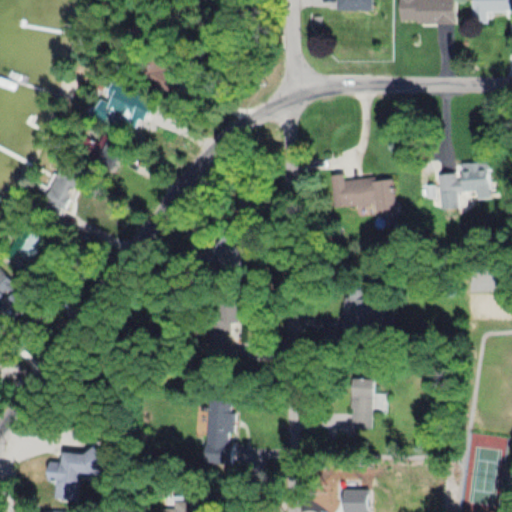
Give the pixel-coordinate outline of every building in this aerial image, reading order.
[(337,0),(337,11),(373,11),(372,0),(337,0)] [(456,23),(455,0),(400,0),(400,23),(456,23)] [(511,0),(473,0),(473,24),(488,24),(488,12),(508,12),(508,75),(511,75),(511,39),(511,0)] [(135,133),(142,119),(148,122),(157,104),(121,87),(112,106),(101,101),(95,114),(135,133)] [(116,172),(129,146),(112,138),(99,164),(116,172)] [(491,198),(491,167),(449,167),(450,198),(491,198)] [(44,204),(66,213),(79,182),(57,173),(44,204)] [(335,206),(395,202),(393,176),(345,179),(345,174),(333,175),(335,206)] [(255,213),(257,185),(240,184),(238,211),(255,213)] [(240,270),(251,253),(222,234),(211,251),(240,270)] [(383,333),(383,296),(345,296),(345,333),(383,333)] [(211,362),(232,362),(232,311),(211,311),(211,362)] [(372,428),(373,411),(385,411),(385,394),(375,394),(375,379),(353,379),(352,428),(372,428)] [(210,399),(207,462),(233,463),(234,443),(228,442),(229,433),(234,433),(236,400),(210,399)] [(102,456),(64,452),(63,461),(51,460),(49,480),(56,481),(54,498),(87,501),(90,474),(100,475),(102,456)]
